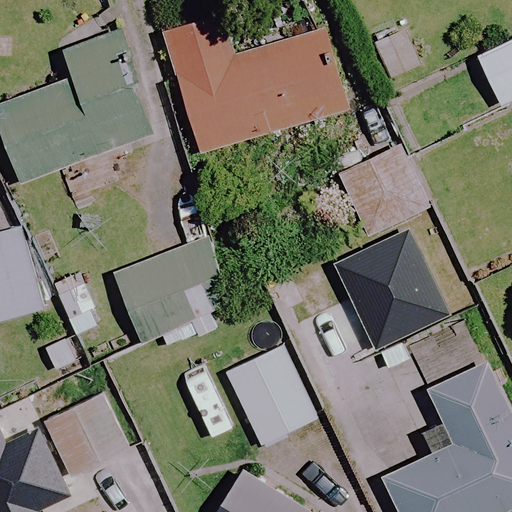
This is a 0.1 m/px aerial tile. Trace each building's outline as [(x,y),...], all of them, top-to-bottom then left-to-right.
[(228,55),(217,17),(161,33),(198,155),(340,112),(315,29),(228,55)] [(415,67),(400,30),(373,42),(388,78),(415,67)] [(149,136),(111,32),(0,72),(0,135),(18,184),(62,167),(72,195),(108,182),(98,154),(149,136)] [(511,99),(511,39),(475,57),(497,106),(511,99)] [(428,212),(397,147),(336,177),(367,241),(428,212)] [(0,233),(0,322),(40,310),(16,229),(0,233)] [(138,345),(189,325),(196,342),(222,332),(216,315),(228,310),(214,275),(200,240),(110,275),(138,345)] [(400,340),(373,280),(294,316),(336,408),(390,383),(376,351),(400,340)] [(413,346),(430,384),(424,386),(450,445),(381,476),(396,511),(507,511),(511,510),(511,420),(485,359),(468,321),(413,346)] [(315,420),(280,346),(223,372),(258,447),(315,420)] [(130,449),(103,391),(41,420),(68,478),(130,449)] [(309,511),(243,469),(214,511),(309,511)]
